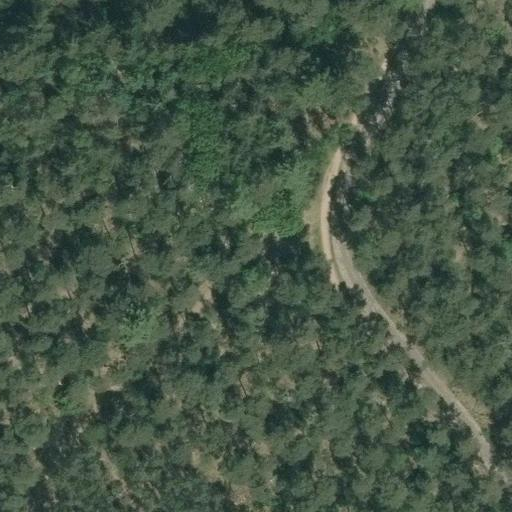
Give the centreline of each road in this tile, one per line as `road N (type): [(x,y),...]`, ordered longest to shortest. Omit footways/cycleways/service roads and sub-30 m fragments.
road 1 (track): [(341,217),(360,289),(511,488)]
road 2 (track): [(430,0),(362,145),(341,217)]
